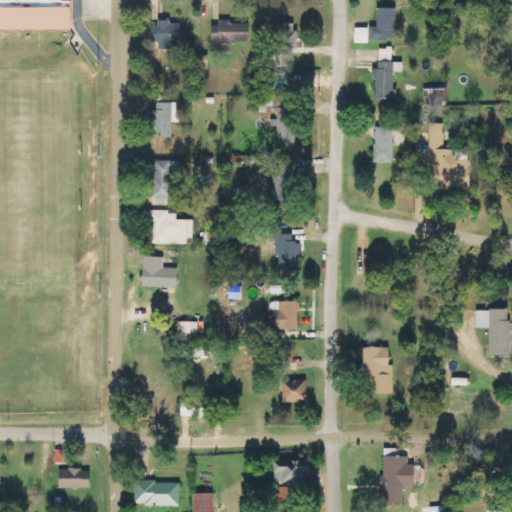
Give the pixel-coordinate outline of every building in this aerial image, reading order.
[(72,0),(0,0),(0,28),(73,28),(72,0)] [(371,41),(398,40),(397,8),(378,9),(379,27),(371,28),(371,41)] [(161,50),(177,50),(177,42),(184,42),(185,22),(156,22),(155,42),(161,42),(161,50)] [(251,43),(251,23),(221,23),(221,27),(214,27),(214,52),(224,52),(224,43),(251,43)] [(298,24),(273,24),(274,48),(299,48),(298,24)] [(397,72),(405,72),(405,63),(377,63),(376,80),(378,80),(378,99),(396,100),(397,72)] [(291,89),(291,73),(271,75),(271,82),(266,82),(267,90),(291,89)] [(448,89),(425,90),(426,105),(448,105),(448,89)] [(273,113),(274,98),(260,98),(260,113),(273,113)] [(163,138),(174,138),(174,123),(181,122),(180,103),(154,104),(155,133),(163,132),(163,138)] [(278,146),(297,146),(298,108),(278,108),(278,146)] [(445,124),(431,124),(430,161),(434,161),(434,178),(439,178),(439,184),(458,184),(459,150),(445,149),(445,124)] [(395,128),(377,127),(376,163),(394,163),(395,128)] [(295,157),(275,157),(275,206),(295,206),(295,157)] [(175,183),(175,171),(180,171),(181,161),(156,161),(155,199),(182,199),(182,183),(175,183)] [(151,243),(193,244),(194,220),(178,220),(178,212),(152,211),(151,243)] [(295,234),(278,234),(279,270),(302,270),(301,242),(295,242),(295,234)] [(377,275),(378,255),(366,255),(365,275),(377,275)] [(180,269),(165,268),(165,257),(146,257),(145,287),(180,288),(180,269)] [(301,328),(301,302),(275,302),(275,309),(272,309),(272,328),(301,328)] [(491,355),(511,356),(511,353),(511,309),(478,309),(478,328),(492,328),(491,355)] [(239,335),(255,335),(254,321),(238,321),(239,335)] [(199,322),(179,322),(179,341),(199,341),(199,322)] [(394,347),(366,347),(365,378),(375,378),(374,393),(394,394),(394,347)] [(284,383),(285,403),(309,402),(308,382),(284,383)] [(218,416),(217,407),(211,407),(211,399),(183,400),(183,418),(218,416)] [(427,466),(436,467),(436,454),(428,454),(427,466)] [(417,486),(417,464),(410,464),(410,456),(385,456),(385,504),(405,504),(405,486),(417,486)] [(313,485),(312,465),(304,465),(303,460),(277,461),(277,485),(313,485)] [(61,488),(93,489),(93,470),(61,469),(61,488)] [(181,505),(181,482),(137,482),(136,505),(181,505)] [(196,511),(215,511),(215,492),(196,493),(196,511)]
